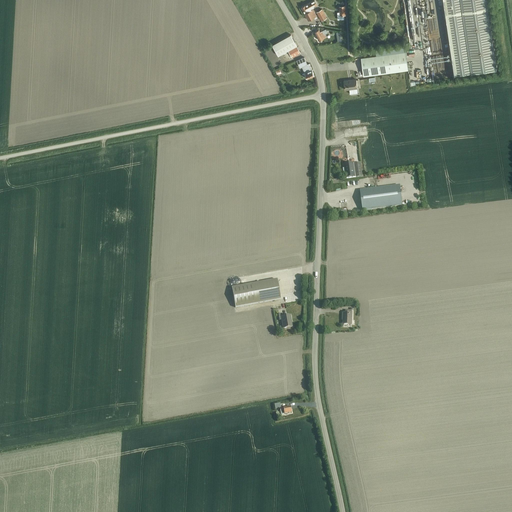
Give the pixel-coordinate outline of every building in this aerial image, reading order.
[(312,7),(317,5),(314,0),(313,0),(306,5),(306,4),(301,7),(308,20),(317,15),(312,7)] [(443,0),(454,75),(497,69),(486,0),(443,0)] [(316,12),(322,21),(327,17),(322,9),(316,12)] [(319,29),(314,32),(319,40),(326,37),(325,34),(328,32),(326,29),(320,32),(319,29)] [(395,30),(390,36),(398,42),(402,36),(395,30)] [(292,58),(301,53),(291,35),(273,45),(279,56),(288,51),(292,58)] [(361,57),(364,76),(408,70),(406,52),(361,57)] [(309,63),(307,64),(304,57),(297,60),(300,67),(302,66),(307,78),(314,75),(309,63)] [(360,78),(344,81),(345,90),(349,89),(350,94),(354,93),(354,88),(361,87),(360,78)] [(343,129),(344,138),(367,135),(366,126),(343,129)] [(353,143),(355,142),(353,139),(346,142),(350,151),(354,149),(354,150),(356,149),(353,143)] [(354,164),(356,178),(363,177),(361,163),(354,164)] [(353,164),(345,165),(347,179),(355,178),(356,178),(354,164),(353,164)] [(360,191),(363,211),(402,206),(400,186),(360,191)] [(232,288),(235,308),(281,300),(277,280),(232,288)] [(343,325),(351,325),(352,311),(345,311),(345,314),(343,314),(343,319),(343,325)] [(290,316),(282,317),(281,314),(278,315),(279,321),(282,320),(283,329),(292,327),(290,316)]
